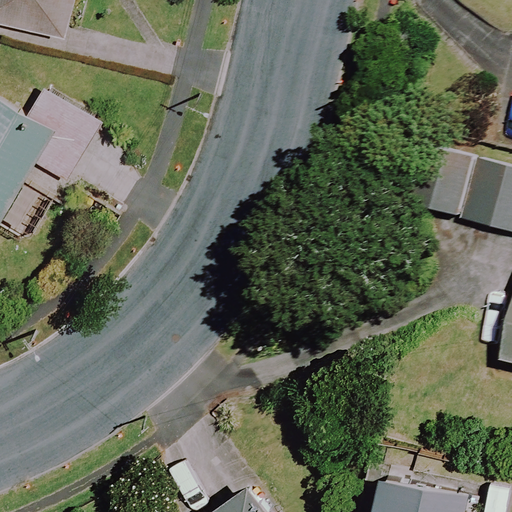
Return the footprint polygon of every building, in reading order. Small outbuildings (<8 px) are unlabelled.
[(0,0),(0,19),(65,36),(73,0),(0,0)] [(102,120),(46,89),(31,116),(0,98),(0,224),(35,161),(69,180),(102,120)] [(511,168),(463,156),(447,217),(511,233),(511,168)] [(511,319),(502,362),(511,364),(511,319)] [(462,511),(467,492),(374,471),(364,511),(462,511)] [(265,511),(245,482),(201,511),(265,511)]
